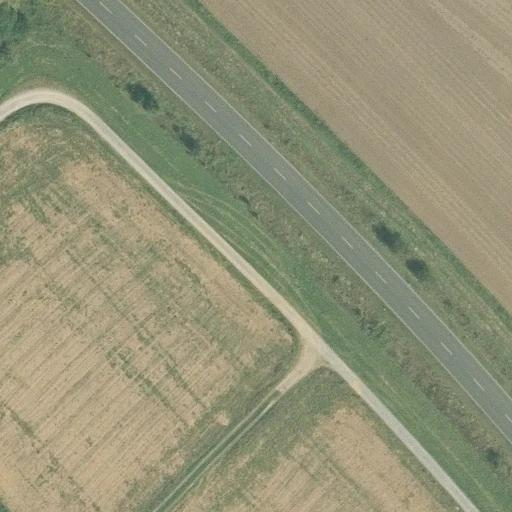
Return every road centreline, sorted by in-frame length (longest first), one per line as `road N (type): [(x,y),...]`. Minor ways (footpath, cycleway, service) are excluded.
road 1 (track): [(0,108),(34,94),(66,99),(330,355),(471,511)]
road 2 (primary): [(96,0),(237,128),(511,420)]
road 3 (track): [(161,511),(317,342)]
